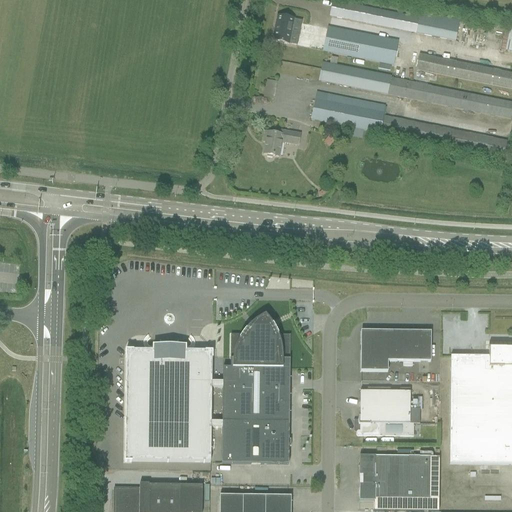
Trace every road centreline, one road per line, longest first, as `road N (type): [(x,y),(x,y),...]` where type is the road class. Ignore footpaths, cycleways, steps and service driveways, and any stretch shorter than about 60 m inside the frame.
road 1 (primary): [(496,245),(53,192)]
road 2 (primary): [(59,213),(334,245),(496,245)]
road 3 (unknown): [(344,311),(305,296),(131,290),(118,315),(111,450)]
road 4 (unclassified): [(330,511),(330,345),(342,312),(370,298),(511,303)]
road 5 (secondary): [(44,211),(33,511)]
road 6 (secondary): [(49,511),(59,213)]
road 7 (unclassified): [(195,190),(213,168),(243,0)]
road 8 (unclassified): [(195,190),(0,169)]
